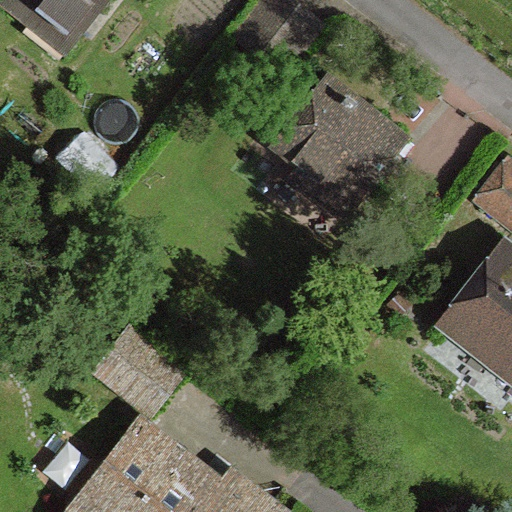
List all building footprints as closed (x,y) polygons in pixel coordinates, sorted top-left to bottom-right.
[(0,0),(0,4),(74,56),(112,0),(0,0)] [(305,0),(273,0),(267,16),(311,33),(321,6),(305,0)] [(315,83),(264,159),(365,227),(416,151),(315,83)] [(497,197),(511,197),(511,160),(497,160),(497,197)] [(511,252),(508,249),(440,330),(511,389),(511,252)] [(99,364),(158,406),(191,361),(132,319),(99,364)] [(266,511),(129,407),(48,511),(266,511)]
